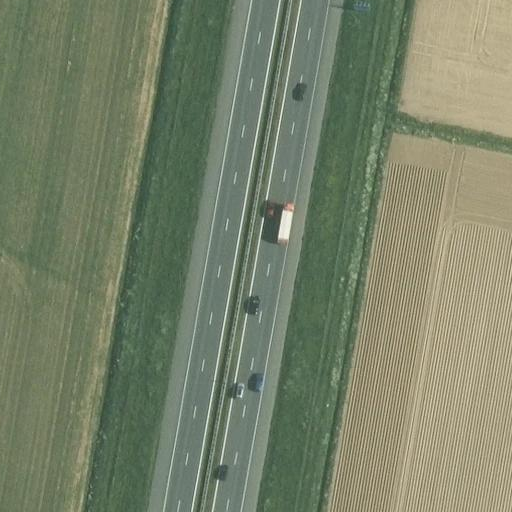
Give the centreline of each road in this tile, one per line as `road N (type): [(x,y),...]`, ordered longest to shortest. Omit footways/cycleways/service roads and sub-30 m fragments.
road 1 (motorway): [(225,511),(313,0)]
road 2 (motorway): [(257,0),(170,511)]
